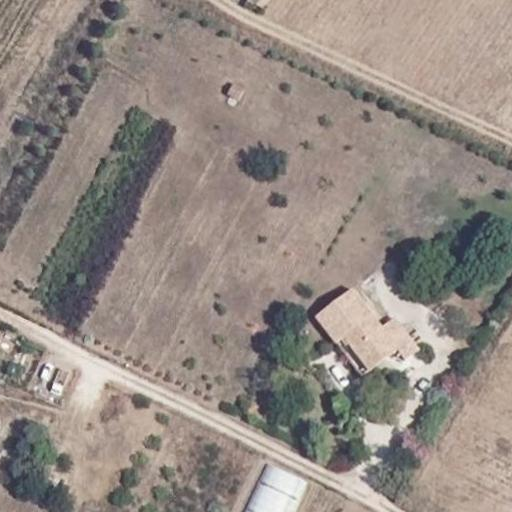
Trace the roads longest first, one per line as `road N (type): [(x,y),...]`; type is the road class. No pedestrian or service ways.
road 1 (unclassified): [(393,511),(0,310)]
road 2 (track): [(511,143),(216,0)]
